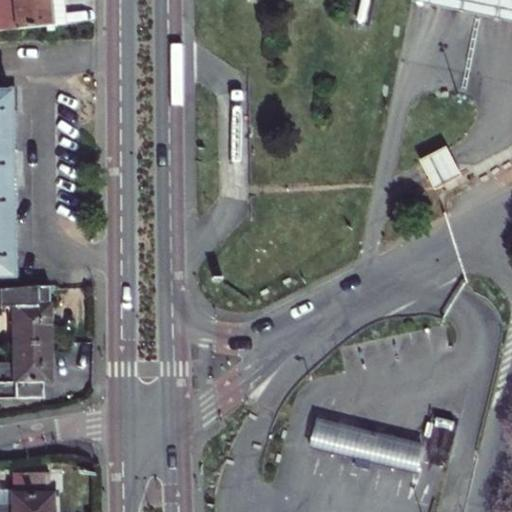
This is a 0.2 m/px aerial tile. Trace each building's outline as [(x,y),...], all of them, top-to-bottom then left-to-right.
[(7,30),(65,25),(63,6),(62,0),(0,0),(0,8),(5,8),(7,30)] [(511,0),(410,0),(411,2),(446,9),(508,21),(511,22),(511,0)] [(0,281),(7,282),(7,279),(16,279),(15,256),(12,256),(11,206),(15,206),(15,184),(15,162),(10,162),(10,112),(13,112),(13,89),(5,89),(5,86),(0,85),(0,281)] [(435,176),(440,185),(455,178),(450,168),(435,176)] [(49,285),(1,289),(1,307),(16,307),(16,345),(18,344),(49,344),(49,325),(49,285)] [(18,344),(16,345),(16,368),(0,368),(0,399),(44,399),(44,383),(50,383),(50,367),(49,344),(18,344)] [(352,456),(358,425),(337,421),(331,451),(352,456)] [(367,459),(372,429),(358,425),(352,456),(367,459)] [(372,429),(367,459),(413,469),(419,439),(372,429)] [(0,511),(54,511),(54,494),(51,494),(51,474),(25,474),(25,495),(14,495),(14,510),(0,511)]
